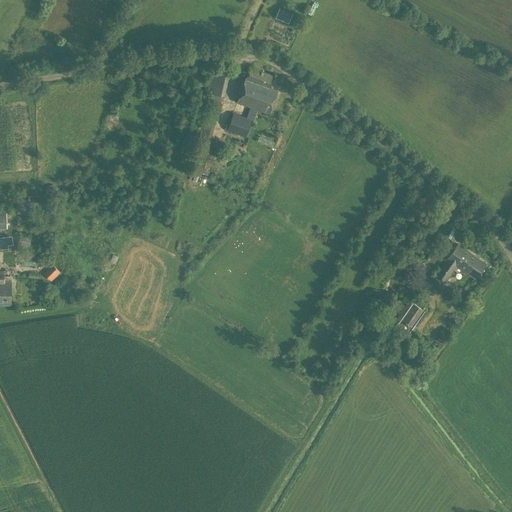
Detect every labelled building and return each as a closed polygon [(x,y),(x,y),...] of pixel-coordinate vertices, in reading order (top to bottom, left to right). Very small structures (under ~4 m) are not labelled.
[(288,24),(292,14),(279,9),(275,18),(288,24)] [(207,93),(205,103),(220,106),(222,96),(224,96),(230,70),(213,67),(207,93)] [(249,68),(245,79),(268,87),(272,76),(249,68)] [(237,102),(250,107),(246,117),(232,113),(226,131),(245,137),(251,120),(253,120),(257,109),(269,114),(277,91),(268,87),(245,79),(237,102)] [(210,143),(215,119),(202,117),(197,141),(210,143)] [(208,175),(216,150),(200,145),(192,169),(208,175)] [(28,203),(16,204),(17,214),(41,211),(39,195),(28,196),(28,203)] [(427,249),(428,248),(433,252),(449,228),(436,219),(420,243),(426,247),(425,248),(427,249)] [(11,235),(0,236),(0,247),(12,245),(11,235)] [(30,237),(18,235),(17,245),(29,246),(30,237)] [(457,244),(446,259),(435,276),(444,282),(456,265),(475,278),(485,263),(457,244)] [(47,259),(37,268),(50,281),(60,272),(47,259)] [(3,272),(0,271),(0,304),(11,305),(11,277),(3,276),(3,272)] [(392,325),(409,337),(427,313),(409,301),(392,325)]
